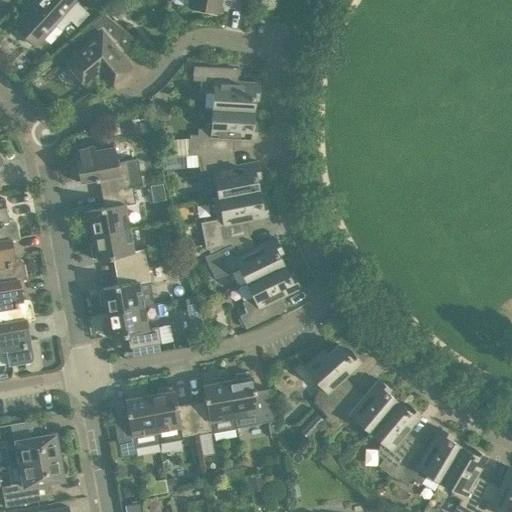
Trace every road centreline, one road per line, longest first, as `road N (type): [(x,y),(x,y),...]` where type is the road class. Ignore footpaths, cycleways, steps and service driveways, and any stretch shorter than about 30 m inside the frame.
road 1 (residential): [(339,293),(298,210),(287,149),(291,64),(271,44),(202,33),(136,87),(41,131)]
road 2 (residential): [(84,370),(242,339),(339,293)]
road 3 (residential): [(84,370),(41,131)]
road 4 (residential): [(511,436),(432,390),(339,293)]
road 5 (residential): [(109,511),(84,370)]
